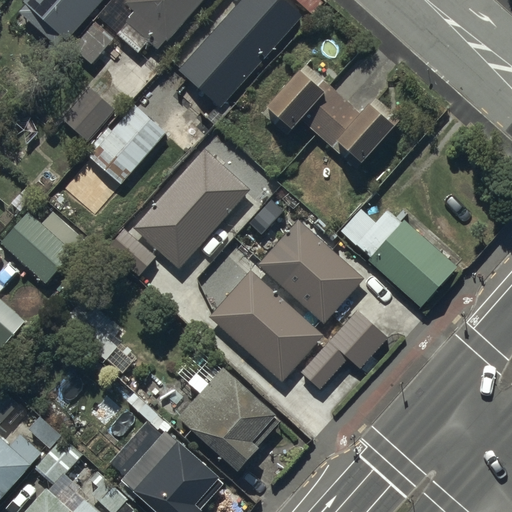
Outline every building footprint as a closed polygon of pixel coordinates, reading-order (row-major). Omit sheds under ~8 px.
[(64,43),(68,46),(109,0),(33,0),(24,11),(26,13),(20,20),(56,52),(64,43)] [(152,48),(158,54),(208,0),(136,0),(126,11),(135,20),(117,39),(140,60),(152,48)] [(279,0),(249,0),(182,76),(179,80),(221,116),(304,22),(279,0)] [(101,35),(84,53),(105,73),(122,55),(101,35)] [(402,126),(376,103),(369,111),(363,116),(307,67),(301,74),(270,110),(294,131),(303,121),(335,148),(336,147),(364,171),(396,134),(402,126)] [(99,102),(89,93),(61,124),(86,147),(117,114),(101,100),(99,102)] [(167,134),(137,108),(89,165),(120,191),(167,134)] [(250,195),(206,156),(134,236),(178,275),(250,195)] [(28,212),(1,241),(46,282),(84,240),(53,212),(41,224),(28,212)] [(458,276),(405,228),(401,232),(387,219),(378,229),(362,214),(341,237),(371,264),(369,267),(422,315),(458,276)] [(298,227),(262,267),(255,275),(321,333),(363,285),(359,282),(298,227)] [(155,263),(125,236),(106,256),(136,283),(155,263)] [(252,278),(214,318),(210,323),(281,389),(323,343),(252,278)] [(26,320),(0,297),(0,347),(1,348),(26,320)] [(389,342),(359,315),(302,379),(320,394),(347,364),(359,375),(389,342)] [(107,326),(87,349),(107,366),(126,344),(107,326)] [(201,402),(179,425),(238,482),(260,460),(256,457),(281,430),(280,421),(213,359),(200,373),(192,365),(178,380),(201,402)] [(163,443),(147,428),(110,469),(127,485),(123,489),(147,511),(202,511),(223,490),(167,438),(163,443)] [(35,469),(55,486),(83,454),(64,437),(35,469)] [(11,450),(0,440),(0,507),(32,474),(30,472),(43,457),(22,438),(11,450)] [(136,511),(99,477),(91,485),(99,492),(92,500),(104,511),(136,511)] [(64,504),(49,490),(29,511),(100,511),(77,490),(64,504)]
